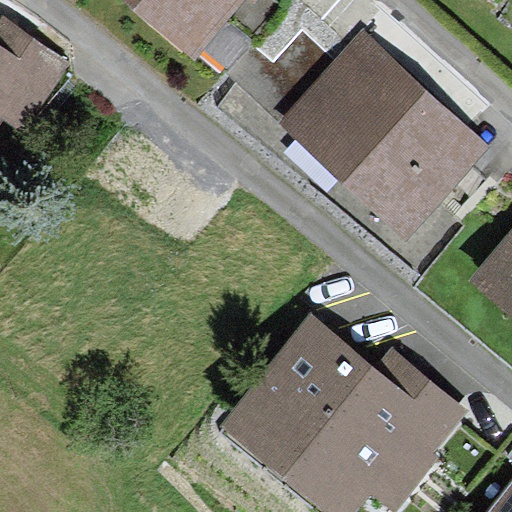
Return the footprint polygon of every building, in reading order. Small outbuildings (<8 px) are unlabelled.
[(148,0),(205,48),(246,0),(148,0)] [(0,48),(0,130),(9,118),(26,130),(69,68),(17,31),(3,51),(0,48)] [(364,40),(294,119),(415,226),(486,146),(364,40)] [(511,251),(489,278),(511,297),(511,251)] [(321,331),(245,432),(350,511),(351,511),(376,480),(397,496),(461,412),(408,372),(396,387),(321,331)]
